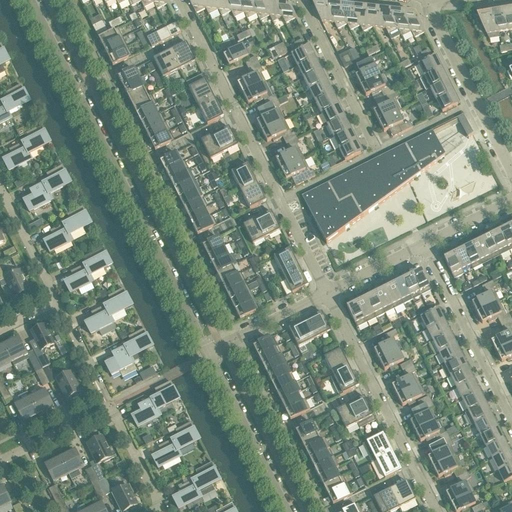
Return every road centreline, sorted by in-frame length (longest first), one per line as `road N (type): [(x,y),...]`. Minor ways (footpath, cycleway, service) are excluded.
road 1 (unclassified): [(208,353),(29,0)]
road 2 (residential): [(328,292),(179,0)]
road 3 (residential): [(436,511),(328,292)]
road 4 (residential): [(511,421),(422,244)]
road 5 (residential): [(511,171),(429,0)]
road 6 (unclassified): [(287,511),(208,353)]
road 7 (residential): [(378,153),(298,0)]
road 8 (residential): [(208,353),(328,292)]
road 9 (residential): [(59,303),(3,193)]
road 10 (residential): [(0,459),(109,403)]
